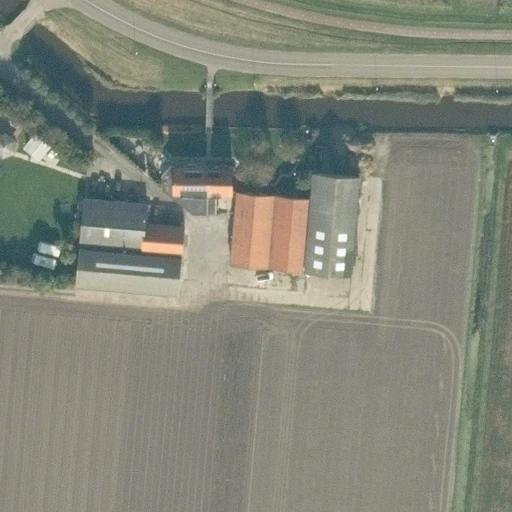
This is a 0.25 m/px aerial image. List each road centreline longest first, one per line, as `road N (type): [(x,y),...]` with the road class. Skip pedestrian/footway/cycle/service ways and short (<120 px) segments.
road 1 (track): [(370,185),(359,301),(0,287)]
road 2 (tertiary): [(511,66),(215,55),(86,0)]
